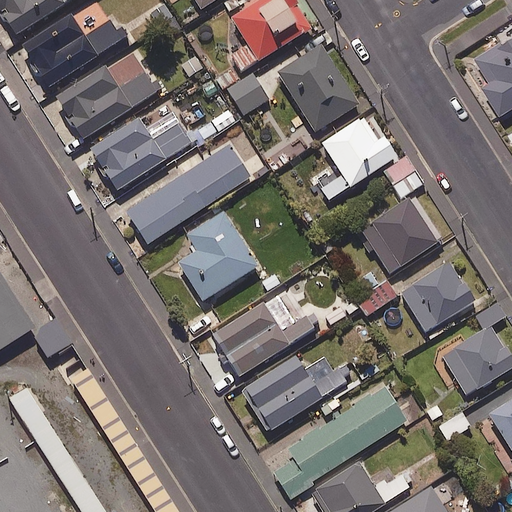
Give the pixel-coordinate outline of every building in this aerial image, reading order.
[(64,2),(67,0),(0,0),(0,11),(16,35),(64,2)] [(258,0),(230,17),(246,43),(228,55),(238,72),(311,28),(294,0),(258,0)] [(43,81),(31,90),(40,103),(61,90),(56,82),(97,55),(121,39),(108,19),(83,35),(69,13),(20,46),(43,81)] [(316,132),(357,104),(322,53),(333,45),(325,32),(302,47),(305,52),(294,60),(289,53),(276,62),(280,69),(276,72),(316,132)] [(484,88),(501,117),(511,110),(511,41),(477,62),(490,84),(484,88)] [(131,109),(161,90),(136,51),(106,69),(104,66),(53,97),(80,140),(131,109)] [(195,55),(179,65),(188,79),(212,63),(206,54),(197,59),(195,55)] [(268,101),(251,75),(227,90),(244,116),(268,101)] [(137,117),(88,149),(116,191),(165,159),(192,142),(176,117),(171,120),(164,108),(155,113),(163,125),(148,134),(137,117)] [(209,120),(217,132),(235,120),(227,108),(209,120)] [(397,156),(384,136),(377,141),(361,116),(321,142),(341,174),(320,188),(328,200),(397,156)] [(217,132),(209,120),(192,132),(199,143),(217,132)] [(248,178),(227,144),(124,210),(146,243),(248,178)] [(383,171),(393,186),(415,172),(405,157),(383,171)] [(422,184),(415,172),(393,186),(400,198),(422,184)] [(441,238),(412,195),(360,230),(390,273),(441,238)] [(261,276),(227,221),(192,243),(202,260),(184,271),(207,309),(261,276)] [(0,255),(9,250),(0,236),(0,255)] [(400,292),(431,340),(457,323),(452,316),(474,302),(448,261),(400,292)] [(369,270),(355,279),(363,293),(378,285),(369,270)] [(0,350),(36,327),(0,271),(0,350)] [(397,295),(387,282),(357,303),(366,316),(397,295)] [(288,345),(314,328),(313,326),(319,322),(313,313),(307,317),(287,287),(261,303),(211,335),(223,354),(238,377),(288,345)] [(468,396),(511,367),(511,362),(491,329),(507,318),(497,301),(474,316),(483,330),(442,355),(468,396)] [(72,343),(55,317),(39,327),(42,331),(35,335),(49,358),(72,343)] [(293,355),(241,389),(254,409),(269,432),(321,398),(346,381),(343,377),(354,370),(348,361),(333,371),(324,356),(303,370),(293,355)] [(178,511),(88,368),(71,379),(153,511),(178,511)] [(235,373),(218,385),(225,396),(242,384),(235,373)] [(106,511),(27,387),(12,397),(9,399),(81,511),(106,511)] [(405,421),(383,387),(266,462),(291,500),(315,485),(313,481),(405,421)] [(410,391),(395,400),(410,425),(425,415),(410,391)] [(334,394),(317,407),(325,419),(343,406),(334,394)] [(511,398),(487,413),(511,454),(511,398)] [(469,427),(461,413),(438,426),(446,441),(469,427)] [(373,489),(357,463),(309,493),(321,511),(371,511),(383,505),(373,489)] [(386,484),(384,481),(373,489),(383,505),(409,489),(407,486),(413,482),(406,471),(386,484)] [(445,511),(441,505),(454,497),(444,481),(431,490),(430,487),(390,511),(445,511)]
